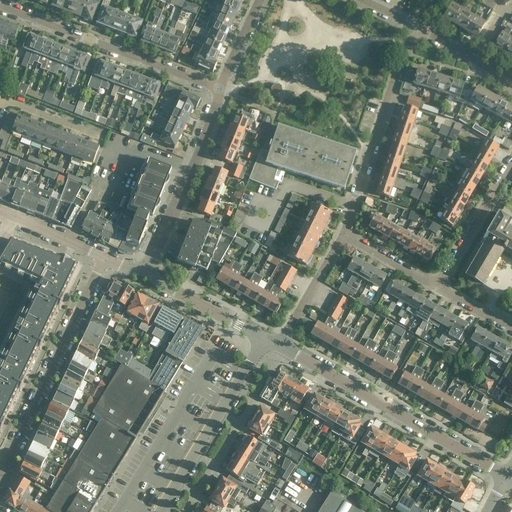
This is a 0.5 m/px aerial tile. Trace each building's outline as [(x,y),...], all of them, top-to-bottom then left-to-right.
[(53,0),(52,6),(62,10),(65,0),(53,0)] [(65,0),(62,10),(71,13),(76,0),(65,0)] [(76,0),(71,13),(81,17),(87,1),(84,0),(76,0)] [(98,6),(100,0),(87,0),(87,1),(81,17),(91,21),(97,6),(98,6)] [(103,7),(97,23),(106,27),(112,11),(108,9),(110,0),(103,0),(101,7),(103,7)] [(182,8),(184,2),(184,1),(181,0),(175,0),(174,5),(182,8)] [(225,0),(222,7),(236,13),(240,5),(228,0),(225,0)] [(454,25),(463,10),(457,7),(461,0),(460,0),(453,0),(443,18),(454,25)] [(481,4),(493,10),(496,5),(488,0),(483,0),(482,2),(481,4)] [(184,2),(182,8),(182,9),(189,12),(192,5),(184,2)] [(465,31),(474,17),(468,13),(472,7),(467,4),(463,10),(454,25),(465,31)] [(218,15),(233,21),(236,13),(222,7),(218,15)] [(146,27),(141,42),(149,45),(160,15),(162,11),(161,10),(158,9),(156,9),(153,17),(155,18),(152,24),(148,23),(146,27)] [(474,17),(465,31),(477,38),(485,23),(479,20),(483,13),(478,10),(474,17)] [(112,11),(106,27),(116,30),(122,14),(112,11)] [(122,14),(116,30),(126,34),(132,18),(122,14)] [(160,15),(149,45),(158,48),(163,34),(159,32),(165,17),(160,15)] [(233,21),(218,15),(215,23),(229,29),(233,21)] [(136,38),(142,22),(132,18),(126,34),(136,38)] [(211,31),(225,37),(229,29),(215,23),(209,20),(206,28),(211,31)] [(163,34),(158,48),(166,51),(176,23),(172,21),(167,35),(163,34)] [(7,22),(0,45),(0,49),(5,51),(9,39),(14,41),(19,25),(7,22)] [(176,23),(166,51),(175,55),(180,40),(186,26),(176,23)] [(191,32),(222,45),(225,37),(211,31),(209,34),(194,27),(191,32),(192,32),(191,32)] [(504,54),(511,41),(511,38),(508,36),(511,30),(506,27),(494,48),(504,54)] [(203,47),(218,54),(222,45),(191,32),(190,36),(189,36),(187,40),(192,42),(194,39),(205,44),(203,47)] [(21,66),(26,68),(28,64),(38,38),(33,36),(33,35),(27,33),(22,47),(27,50),(21,66)] [(46,41),(38,38),(28,64),(32,66),(34,62),(35,62),(37,63),(46,41)] [(44,70),(54,45),(46,41),(37,63),(41,64),(40,69),(44,70)] [(214,61),(217,63),(218,62),(215,60),(218,54),(203,47),(202,50),(190,44),(188,49),(187,49),(190,51),(200,55),(214,62),(214,61)] [(44,70),(48,72),(52,73),(62,48),(54,45),(44,70)] [(181,54),(187,57),(190,51),(187,49),(188,49),(184,47),(181,54)] [(62,48),(52,73),(56,75),(58,70),(62,72),(65,64),(70,51),(62,48)] [(63,73),(66,74),(65,78),(69,80),(79,54),(70,51),(65,64),(66,64),(63,73)] [(79,54),(69,80),(67,84),(73,86),(79,72),(77,70),(78,69),(84,72),(90,56),(83,54),(83,56),(79,54)] [(214,62),(200,55),(199,56),(200,56),(195,66),(212,73),(217,63),(214,61),(214,62)] [(94,89),(98,91),(100,87),(108,65),(105,64),(106,62),(98,59),(92,74),(90,78),(97,81),(94,89)] [(111,82),(116,68),(108,65),(100,87),(108,90),(111,82)] [(116,68),(111,82),(115,83),(110,96),(115,97),(116,93),(124,71),(116,68)] [(425,88),(429,73),(418,69),(413,84),(425,88)] [(124,96),(132,75),(124,71),(116,93),(124,96)] [(436,91),(440,77),(429,73),(425,88),(436,91)] [(124,96),(133,99),(136,91),(141,78),(132,75),(124,96)] [(452,80),(441,77),(440,77),(436,91),(447,95),(452,80)] [(141,78),(136,91),(140,93),(134,108),(138,110),(149,81),(141,78)] [(452,80),(447,95),(453,97),(452,100),(457,102),(463,104),(468,92),(462,89),(463,84),(452,80)] [(152,105),(155,98),(161,83),(154,81),(153,83),(149,81),(138,110),(142,111),(146,103),(152,105)] [(271,93),(275,95),(279,95),(282,91),(281,87),(277,84),(273,85),(271,89),(271,93)] [(6,85),(5,90),(16,94),(18,89),(6,85)] [(200,99),(182,91),(167,85),(163,94),(173,99),(175,96),(179,98),(178,100),(178,101),(193,108),(193,109),(195,110),(200,99)] [(468,92),(463,104),(468,105),(472,107),(474,103),(481,107),(489,94),(478,87),(475,93),(469,90),(468,92)] [(18,88),(18,89),(16,94),(22,96),(25,90),(18,88)] [(34,98),(36,92),(27,89),(25,95),(34,98)] [(42,101),(44,96),(36,92),(34,98),(42,101)] [(481,107),(491,113),(499,99),(489,94),(481,107)] [(44,96),(42,101),(50,104),(52,98),(44,95),(44,96)] [(409,95),(406,104),(418,108),(421,99),(409,95)] [(52,98),(50,104),(59,107),(61,102),(52,98)] [(491,113),(501,119),(509,105),(499,99),(491,113)] [(87,119),(89,114),(82,111),(85,102),(79,100),(74,113),(87,119)] [(165,101),(163,105),(189,116),(193,109),(193,108),(178,101),(176,105),(167,101),(165,101)] [(61,102),(59,107),(72,112),(74,107),(61,102)] [(162,104),(160,109),(162,110),(172,114),(170,118),(185,125),(189,116),(163,105),(162,104)] [(511,123),(511,107),(509,105),(501,119),(511,124),(511,123)] [(405,106),(401,118),(414,122),(418,111),(405,106)] [(18,116),(7,112),(7,113),(0,131),(0,150),(5,152),(12,133),(11,133),(18,116)] [(89,114),(87,119),(94,121),(96,115),(90,113),(89,114)] [(230,124),(230,125),(244,131),(247,132),(250,126),(253,117),(243,113),(241,118),(236,116),(232,125),(230,124)] [(21,137),(28,120),(18,116),(11,133),(12,133),(21,137)] [(97,122),(104,125),(107,120),(99,117),(97,122)] [(108,118),(105,126),(112,129),(112,128),(115,121),(108,118)] [(161,123),(182,132),(185,125),(170,118),(168,121),(163,119),(161,123)] [(401,118),(397,129),(411,133),(414,122),(401,118)] [(32,141),(38,124),(28,120),(21,137),(32,141)] [(148,120),(145,126),(147,127),(151,128),(154,122),(150,120),(148,120)] [(122,123),(115,121),(112,128),(119,131),(122,123)] [(163,134),(178,141),(182,132),(161,123),(159,127),(165,129),(163,134)] [(38,124),(32,141),(42,145),(48,128),(38,124)] [(225,137),(240,143),(244,131),(230,125),(225,137)] [(474,125),(472,128),(479,133),(481,129),(474,125)] [(261,127),(257,136),(265,139),(269,130),(261,127)] [(48,128),(42,145),(52,148),(58,132),(48,128)] [(130,131),(122,128),(121,132),(120,134),(128,137),(130,131)] [(274,180),(276,177),(276,176),(275,176),(278,168),(338,187),(339,185),(345,187),(356,155),(349,153),(350,150),(284,128),(283,131),(277,129),(269,152),(261,149),(249,179),(276,190),(279,182),(274,180)] [(397,129),(394,139),(407,143),(411,133),(397,129)] [(58,132),(52,148),(62,152),(68,135),(58,132)] [(178,141),(163,134),(161,137),(152,133),(150,137),(143,134),(140,141),(154,147),(157,141),(174,149),(178,141)] [(68,135),(62,152),(72,156),(78,139),(68,135)] [(240,143),(225,137),(221,148),(236,154),(236,153),(240,143)] [(499,145),(502,141),(495,137),(492,141),(499,145)] [(78,139),(72,156),(82,160),(89,143),(78,139)] [(394,139),(390,150),(403,155),(407,143),(394,139)] [(493,158),(499,147),(487,140),(481,151),(493,158)] [(89,143),(82,160),(93,164),(99,147),(89,143)] [(236,161),(238,155),(239,154),(236,153),(236,154),(221,148),(220,149),(222,150),(218,159),(231,164),(233,159),(236,161)] [(390,150),(387,161),(400,165),(403,155),(390,150)] [(481,151),(475,160),(487,167),(493,158),(481,151)] [(17,166),(19,160),(11,157),(9,163),(17,166)] [(137,214),(133,223),(127,239),(125,238),(119,250),(126,253),(127,254),(129,254),(131,254),(133,253),(135,252),(137,251),(138,250),(140,248),(146,236),(143,234),(147,225),(146,224),(149,216),(151,216),(152,212),(153,213),(159,199),(158,199),(160,193),(161,194),(169,173),(168,172),(170,169),(147,159),(131,200),(113,193),(109,203),(137,214)] [(25,169),(27,163),(19,160),(17,166),(25,169)] [(475,160),(469,170),(481,177),(487,167),(475,160)] [(387,161),(383,172),(396,176),(400,165),(387,161)] [(27,163),(25,169),(33,172),(35,166),(27,163)] [(231,170),(244,175),(246,169),(243,168),(243,167),(233,164),(231,170)] [(35,166),(33,172),(39,175),(41,169),(35,166)] [(226,185),(229,179),(226,178),(228,174),(215,169),(211,178),(209,177),(208,178),(223,184),(226,185)] [(49,178),(51,173),(45,170),(43,176),(49,178)] [(244,175),(231,170),(229,175),(238,179),(242,180),(244,175)] [(469,170),(464,180),(476,187),(481,177),(469,170)] [(383,172),(380,183),(393,187),(396,176),(383,172)] [(68,179),(59,176),(56,182),(65,185),(68,179)] [(4,178),(0,188),(0,201),(3,202),(9,187),(11,180),(4,178)] [(9,187),(3,202),(11,205),(19,183),(20,183),(21,180),(17,178),(13,188),(9,187)] [(219,195),(223,184),(208,178),(204,189),(219,195)] [(76,198),(83,185),(68,179),(61,196),(59,201),(71,206),(76,198)] [(464,180),(458,190),(470,197),(476,187),(464,180)] [(19,209),(27,212),(36,188),(37,188),(38,185),(29,182),(27,186),(28,186),(19,209)] [(11,205),(19,209),(28,186),(27,186),(20,183),(19,183),(11,205)] [(389,198),(393,187),(380,183),(376,194),(389,198)] [(27,212),(35,215),(44,191),(37,188),(36,188),(27,212)] [(44,191),(35,215),(43,218),(53,191),(49,189),(47,192),(44,191)] [(219,195),(204,189),(199,202),(201,203),(201,201),(214,207),(215,206),(219,195)] [(458,190),(452,200),(464,207),(470,197),(458,190)] [(51,221),(59,201),(61,196),(57,194),(58,192),(53,191),(43,218),(51,221)] [(297,197),(292,194),(289,201),(294,203),(297,197)] [(76,198),(71,206),(61,225),(71,228),(80,210),(84,203),(76,198)] [(374,201),(367,198),(364,206),(371,208),(374,201)] [(452,200),(446,210),(458,217),(464,207),(452,200)] [(71,206),(59,201),(51,221),(61,225),(71,206)] [(217,207),(215,206),(214,207),(201,201),(201,203),(197,212),(210,217),(212,213),(215,214),(217,207)] [(289,201),(286,207),(291,210),(294,203),(289,201)] [(91,209),(95,212),(100,204),(96,202),(91,209)] [(315,205),(308,219),(325,227),(332,213),(315,205)] [(452,227),(458,217),(446,210),(440,220),(452,227)] [(99,217),(90,235),(98,240),(108,222),(103,219),(104,218),(106,218),(108,214),(102,211),(99,217)] [(113,212),(108,222),(98,240),(107,244),(122,217),(113,212)] [(90,235),(99,217),(90,213),(81,230),(90,235)] [(466,275),(483,284),(502,252),(503,252),(504,251),(511,255),(511,228),(509,226),(511,221),(498,213),(486,234),(489,236),(466,275)] [(368,227),(379,233),(386,221),(375,215),(368,227)] [(122,217),(107,244),(118,250),(119,250),(125,238),(127,239),(133,223),(122,217)] [(319,240),(325,227),(308,219),(302,232),(319,240)] [(177,261),(176,264),(191,270),(192,270),(196,272),(197,268),(206,272),(211,261),(219,264),(229,247),(218,242),(222,234),(234,239),(236,234),(228,231),(206,221),(204,226),(193,222),(180,255),(178,259),(177,261)] [(379,233),(389,239),(396,227),(386,221),(379,233)] [(432,232),(437,225),(433,223),(428,230),(432,232)] [(436,234),(440,227),(437,225),(432,232),(436,234)] [(389,239),(399,244),(406,232),(396,227),(389,239)] [(276,235),(271,232),(267,238),(273,241),(276,235)] [(312,253),(319,240),(302,232),(296,244),(312,253)] [(399,244),(409,250),(416,238),(406,232),(399,244)] [(251,243),(244,238),(239,245),(246,250),(251,243)] [(270,248),(273,241),(267,238),(264,245),(270,248)] [(409,250),(419,256),(425,244),(427,241),(423,239),(421,241),(416,238),(409,250)] [(0,432),(5,423),(4,422),(19,392),(20,391),(24,381),(38,350),(39,350),(39,349),(44,340),(43,340),(58,309),(59,309),(64,299),(63,298),(79,265),(70,262),(70,261),(60,257),(59,257),(56,256),(52,255),(46,253),(41,251),(33,248),(28,246),(23,244),(11,239),(9,242),(0,256),(0,267),(3,263),(43,282),(40,287),(37,286),(34,291),(37,292),(23,323),(19,321),(14,332),(17,334),(3,364),(0,363),(0,432)] [(259,247),(252,243),(247,252),(254,256),(259,247)] [(306,266),(312,253),(296,244),(289,257),(306,266)] [(436,250),(425,244),(419,256),(429,262),(436,250)] [(346,285),(351,288),(365,264),(354,258),(347,270),(353,274),(346,285)] [(276,267),(283,271),(286,265),(287,264),(280,260),(276,267)] [(223,268),(216,280),(226,286),(239,265),(235,262),(230,272),(223,268)] [(352,296),(356,291),(363,279),(369,282),(376,270),(365,264),(351,288),(348,294),(352,296)] [(239,265),(226,286),(236,292),(243,280),(237,276),(243,267),(239,265)] [(283,271),(293,277),(297,271),(286,265),(283,271)] [(387,276),(376,270),(369,282),(380,288),(387,276)] [(280,276),(290,282),(293,277),(283,271),(280,276)] [(243,280),(236,292),(246,297),(258,276),(254,274),(249,283),(243,280)] [(258,276),(246,297),(256,303),(263,291),(256,287),(262,278),(258,276)] [(277,280),(288,287),(290,282),(280,276),(277,280)] [(114,300),(122,286),(112,280),(104,294),(104,295),(114,300)] [(288,287),(277,280),(274,286),(281,290),(285,292),(288,287)] [(391,281),(384,292),(398,300),(405,289),(394,283),(391,281)] [(122,286),(114,300),(125,306),(133,291),(122,286)] [(263,291),(256,303),(266,309),(278,288),(274,286),(269,295),(263,291)] [(278,288),(266,309),(276,314),(283,303),(276,299),(281,290),(278,288)] [(405,289),(398,300),(404,303),(397,316),(402,318),(415,295),(405,289)] [(137,319),(148,300),(137,294),(126,313),(137,319)] [(334,300),(344,306),(347,300),(337,294),(334,300)] [(95,313),(110,320),(114,314),(109,312),(114,300),(104,295),(95,313)] [(415,295),(406,311),(410,314),(416,317),(426,301),(415,295)] [(148,300),(137,319),(142,322),(138,329),(146,333),(149,328),(147,326),(158,305),(148,300)] [(331,305),(341,311),(344,306),(334,300),(331,305)] [(426,301),(416,317),(423,321),(419,328),(423,330),(436,307),(426,301)] [(391,313),(395,305),(391,303),(387,310),(391,313)] [(328,310),(338,316),(341,311),(331,305),(328,310)] [(158,339),(173,313),(162,307),(154,323),(157,325),(151,335),(158,339)] [(419,337),(423,340),(431,325),(433,325),(438,328),(440,324),(447,313),(436,307),(423,330),(419,337)] [(329,317),(333,319),(333,320),(335,321),(338,316),(328,310),(325,315),(329,317)] [(402,318),(399,323),(403,325),(406,321),(410,314),(406,311),(402,318)] [(95,313),(90,325),(105,332),(110,320),(95,313)] [(173,313),(158,339),(165,343),(170,333),(174,335),(182,319),(173,313)] [(447,313),(440,324),(451,330),(457,319),(447,313)] [(118,324),(120,319),(121,317),(114,314),(110,320),(118,324)] [(387,319),(380,315),(378,314),(376,318),(384,323),(387,319)] [(317,322),(310,334),(321,340),(333,319),(329,317),(323,326),(317,322)] [(333,319),(321,340),(331,346),(338,334),(332,331),(337,322),(335,321),(333,320),(333,319)] [(451,330),(448,335),(462,343),(468,332),(465,330),(468,325),(457,319),(451,330)] [(164,352),(153,372),(148,381),(151,383),(165,391),(183,362),(202,330),(185,320),(166,353),(164,352)] [(124,326),(118,324),(114,332),(120,334),(124,326)] [(105,332),(90,325),(86,334),(114,347),(116,342),(103,337),(105,332)] [(338,334),(331,346),(340,352),(353,331),(349,328),(344,338),(338,334)] [(470,340),(477,344),(471,355),(475,358),(479,350),(480,351),(481,348),(480,348),(488,334),(477,328),(470,340)] [(353,331),(340,352),(351,358),(358,346),(351,342),(356,333),(353,331)] [(448,335),(443,333),(439,340),(444,342),(448,335)] [(86,334),(82,342),(97,351),(100,345),(112,351),(114,347),(86,334)] [(485,349),(492,352),(499,340),(488,334),(480,348),(481,348),(485,350),(485,349)] [(358,346),(351,358),(360,363),(373,342),(368,339),(363,349),(358,346)] [(489,357),(500,363),(497,367),(502,370),(511,353),(507,351),(510,346),(499,340),(492,352),(489,357)] [(82,342),(77,352),(92,361),(99,364),(101,360),(96,357),(99,352),(97,351),(82,342)] [(373,342),(360,363),(370,369),(377,357),(372,354),(377,344),(373,342)] [(455,354),(458,349),(451,345),(448,350),(455,354)] [(114,360),(116,362),(121,365),(126,368),(131,359),(135,351),(130,348),(127,354),(120,350),(114,360)] [(479,350),(475,358),(479,360),(484,353),(480,351),(479,350)] [(377,357),(370,369),(380,375),(393,353),(388,351),(383,360),(377,357)] [(77,352),(72,362),(88,370),(92,361),(77,352)] [(393,353),(380,375),(390,381),(397,368),(391,365),(397,356),(393,353)] [(126,368),(138,375),(143,366),(131,359),(126,368)] [(72,362),(67,373),(83,381),(83,380),(91,384),(94,378),(86,374),(88,370),(72,362)] [(59,488),(49,504),(45,510),(47,511),(90,511),(165,391),(151,383),(148,381),(138,375),(126,368),(121,365),(92,413),(101,419),(62,483),(59,488)] [(138,375),(148,381),(153,372),(143,366),(138,375)] [(481,372),(487,375),(490,369),(484,366),(481,372)] [(404,373),(397,384),(407,390),(420,369),(416,367),(410,376),(404,373)] [(420,369),(407,390),(417,396),(424,384),(418,381),(424,371),(420,369)] [(268,387),(261,399),(271,405),(274,400),(278,393),(287,377),(286,376),(286,374),(282,373),(281,373),(279,372),(276,376),(274,380),(273,379),(268,386),(268,387)] [(67,373),(63,382),(79,390),(83,381),(67,373)] [(288,398),(297,383),(287,377),(278,393),(288,399),(289,399),(288,398)] [(493,383),(484,377),(479,386),(488,392),(493,383)] [(424,384),(417,396),(427,402),(440,381),(436,378),(430,388),(424,384)] [(440,381),(427,402),(437,407),(444,396),(438,392),(444,383),(440,381)] [(74,400),(79,390),(63,382),(58,392),(74,400)] [(289,399),(288,399),(299,405),(308,389),(297,383),(288,398),(289,399)] [(99,398),(103,390),(98,387),(95,386),(91,394),(99,398)] [(444,396),(437,407),(447,413),(459,392),(455,390),(450,399),(444,396)] [(69,410),(74,400),(58,392),(53,402),(69,410)] [(459,392),(447,413),(457,419),(464,407),(458,403),(463,394),(459,392)] [(303,409),(305,410),(315,416),(324,400),(321,399),(321,396),(317,394),(315,395),(314,395),(309,403),(307,402),(303,409)] [(503,403),(511,408),(511,396),(510,400),(507,398),(503,403)] [(96,401),(90,398),(87,405),(93,407),(96,401)] [(315,416),(324,421),(324,422),(333,406),(330,404),(330,402),(327,400),(324,401),(324,400),(315,416)] [(464,407),(457,419),(467,425),(479,403),(475,401),(470,410),(464,407)] [(75,414),(68,411),(69,410),(53,402),(47,413),(64,421),(70,424),(75,414)] [(479,403),(467,425),(477,431),(478,430),(483,433),(486,426),(482,423),(484,419),(478,415),(484,406),(479,403)] [(92,408),(86,406),(85,405),(81,413),(88,417),(92,408)] [(324,422),(324,421),(322,425),(331,431),(343,411),(340,410),(339,407),(336,406),(334,406),(333,406),(324,422)] [(254,418),(268,426),(274,416),(260,407),(260,408),(257,408),(255,412),(256,414),(254,418)] [(283,422),(290,426),(294,418),(289,415),(280,409),(276,415),(285,420),(283,422)] [(344,412),(343,411),(331,431),(340,437),(352,417),(349,415),(349,413),(346,411),(344,412)] [(47,413),(45,417),(43,423),(59,431),(66,434),(69,430),(61,426),(64,421),(47,413)] [(359,428),(360,426),(358,424),(359,421),(358,418),(355,417),(353,417),(352,417),(340,437),(355,445),(357,442),(364,431),(359,428)] [(268,426),(254,418),(251,422),(249,422),(248,425),(248,427),(248,428),(260,436),(258,439),(268,446),(271,441),(262,435),(268,426)] [(85,431),(90,433),(95,424),(90,421),(85,431)] [(54,441),(59,431),(43,423),(38,433),(54,441)] [(370,428),(361,443),(367,446),(362,455),(366,457),(368,453),(380,433),(377,432),(377,429),(373,428),(371,428),(370,428)] [(295,434),(290,431),(284,441),(289,444),(295,434)] [(89,435),(84,433),(82,432),(78,439),(77,439),(85,443),(89,435)] [(54,441),(38,433),(33,443),(50,451),(54,441)] [(380,454),(389,439),(387,437),(386,435),(383,433),(381,434),(380,433),(368,453),(378,459),(380,454)] [(260,444),(247,436),(241,445),(268,461),(271,457),(264,453),(267,447),(261,444),(260,444)] [(72,448),(74,449),(79,452),(85,443),(77,439),(74,445),(72,448)] [(389,439),(380,454),(390,460),(399,444),(396,443),(395,441),(392,439),(390,439),(389,439)] [(276,450),(277,448),(279,445),(271,441),(268,446),(276,450)] [(300,451),(305,454),(309,447),(300,441),(295,448),(300,451)] [(45,461),(50,451),(33,443),(28,453),(45,461)] [(390,460),(395,463),(399,465),(408,450),(405,448),(405,446),(401,444),(399,445),(399,444),(390,460)] [(265,466),(268,461),(241,445),(236,453),(256,466),(257,466),(259,462),(265,466)] [(297,463),(301,456),(289,448),(285,455),(297,463)] [(73,462),(79,452),(74,449),(68,459),(73,462)] [(405,476),(416,458),(414,457),(415,454),(414,451),(411,449),(409,450),(408,450),(399,465),(396,471),(405,476)] [(310,450),(307,456),(314,459),(317,454),(310,450)] [(40,470),(50,475),(51,471),(49,470),(49,469),(42,466),(45,461),(28,453),(24,463),(40,470)] [(256,466),(236,453),(231,462),(257,477),(259,473),(254,470),(256,466)] [(317,455),(313,462),(321,467),(326,460),(317,455)] [(426,461),(418,475),(417,476),(427,482),(436,467),(433,465),(433,462),(430,461),(427,461),(426,461)] [(243,483),(246,479),(256,485),(260,479),(257,477),(231,462),(225,470),(239,478),(238,479),(243,483)] [(40,470),(24,463),(19,473),(37,482),(39,477),(47,481),(50,475),(40,470)] [(286,471),(290,474),(295,466),(291,464),(286,471)] [(436,467),(427,482),(436,487),(446,472),(443,470),(442,468),(439,466),(437,467),(436,467)] [(341,475),(351,481),(352,482),(355,477),(344,470),(341,475)] [(290,474),(286,471),(282,478),(286,481),(290,474)] [(446,472),(436,487),(446,493),(455,477),(452,476),(451,473),(449,472),(446,472)] [(4,499),(5,504),(18,511),(47,511),(45,510),(30,501),(32,498),(24,493),(30,483),(17,475),(4,499)] [(216,489),(216,490),(233,500),(233,499),(235,496),(239,490),(246,494),(246,493),(249,489),(229,476),(226,481),(222,479),(222,480),(220,480),(218,483),(218,485),(216,489)] [(364,482),(355,477),(352,482),(360,487),(364,482)] [(452,503),(455,498),(464,483),(461,481),(461,479),(458,477),(455,478),(455,477),(446,493),(443,497),(452,503)] [(56,479),(53,484),(59,488),(62,483),(56,479)] [(375,483),(367,479),(363,487),(370,492),(375,483)] [(274,486),(280,490),(284,483),(278,480),(274,486)] [(464,483),(455,498),(465,504),(468,499),(469,500),(472,495),(471,495),(474,488),(465,483),(464,483)] [(274,501),(275,498),(279,491),(275,488),(269,498),(274,501)] [(374,488),(370,493),(379,499),(382,493),(374,488)] [(236,502),(233,500),(216,490),(214,493),(211,494),(209,497),(210,499),(210,500),(212,501),(208,509),(212,511),(221,511),(227,503),(233,507),(236,502)] [(318,511),(368,511),(333,490),(318,511)] [(379,499),(390,505),(393,500),(382,493),(379,499)] [(266,501),(263,505),(273,511),(276,507),(266,501)] [(400,511),(409,511),(411,510),(400,503),(396,509),(400,511)]
